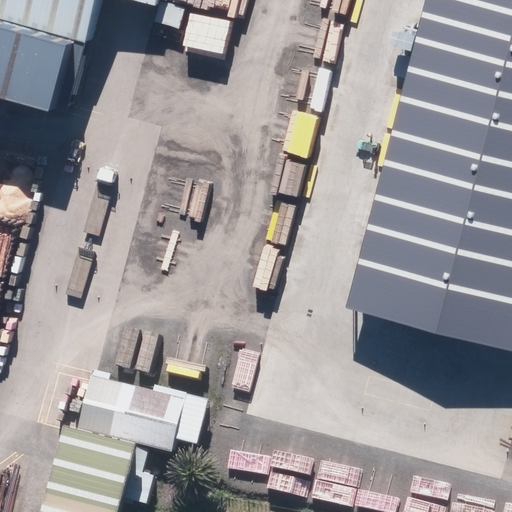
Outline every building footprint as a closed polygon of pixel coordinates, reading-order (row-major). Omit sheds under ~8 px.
[(0,0),(0,85),(80,108),(110,0),(149,0),(166,5),(167,0),(0,0)] [(511,0),(431,0),(351,298),(511,340),(511,0)] [(81,431),(175,454),(189,395),(158,387),(157,393),(112,382),(113,375),(96,371),(81,431)] [(185,422),(205,426),(211,402),(190,397),(185,422)] [(49,511),(124,511),(141,449),(70,431),(49,511)] [(139,502),(149,505),(156,476),(146,473),(139,502)]
